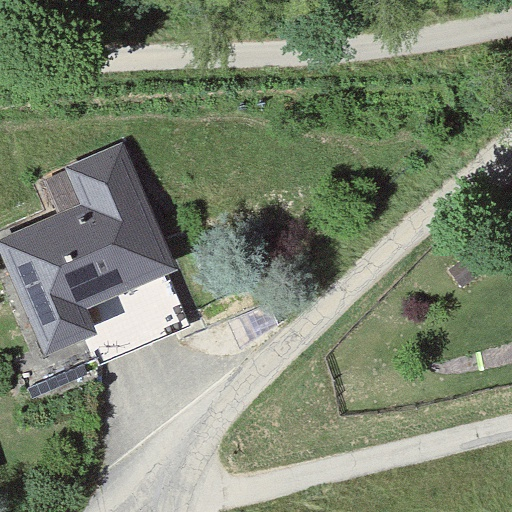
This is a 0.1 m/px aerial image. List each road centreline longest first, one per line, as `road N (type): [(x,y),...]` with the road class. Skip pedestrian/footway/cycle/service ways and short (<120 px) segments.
road 1 (residential): [(511,147),(274,355),(138,501)]
road 2 (residential): [(0,68),(511,34)]
road 3 (residential): [(511,430),(245,494),(138,501)]
